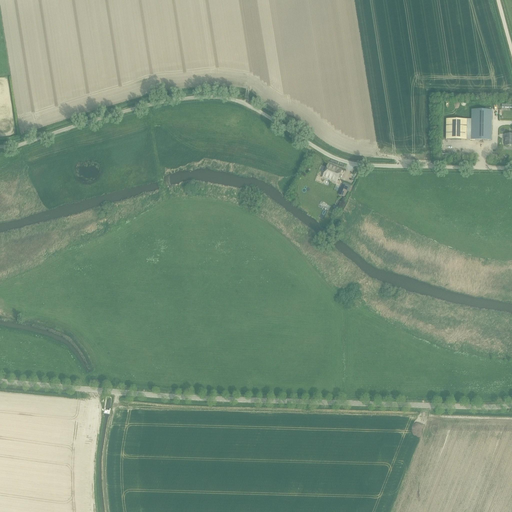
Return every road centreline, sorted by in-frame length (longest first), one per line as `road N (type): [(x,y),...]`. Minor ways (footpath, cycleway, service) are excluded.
road 1 (unclassified): [(511,168),(354,164),(244,103),(205,96),(0,146)]
road 2 (unclassified): [(511,405),(172,396),(0,381)]
